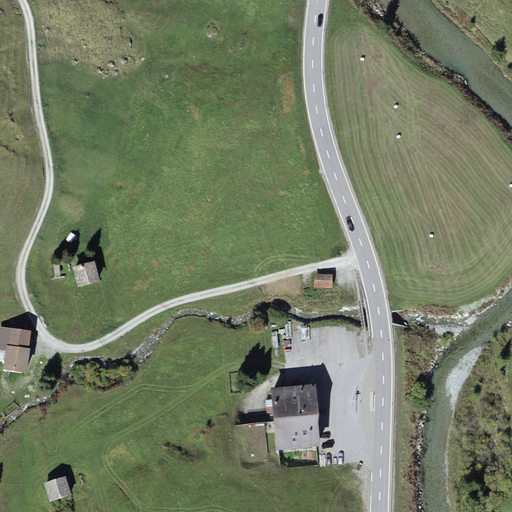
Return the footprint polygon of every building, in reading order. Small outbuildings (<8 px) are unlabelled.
[(96,261),(72,267),(78,288),(101,282),(96,261)] [(67,265),(55,265),(56,279),(68,278),(67,265)] [(336,278),(318,277),(317,292),(336,292),(336,278)] [(11,328),(0,326),(0,349),(6,351),(3,369),(27,373),(31,349),(29,348),(32,331),(25,329),(27,322),(12,319),(11,328)] [(315,386),(271,390),(277,451),(321,447),(315,386)] [(69,478),(46,485),(52,504),(75,498),(69,478)]
